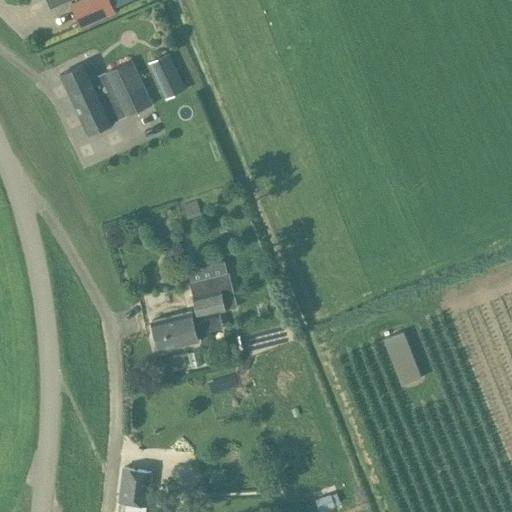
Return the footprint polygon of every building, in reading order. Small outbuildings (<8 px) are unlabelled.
[(78,0),(72,3),(82,27),(115,12),(109,0),(78,0)] [(187,89),(169,52),(149,62),(167,98),(187,89)] [(153,104),(132,59),(92,78),(85,62),(60,74),(87,134),(153,104)] [(200,211),(197,201),(182,205),(186,216),(200,211)] [(197,310),(151,321),(159,350),(197,340),(196,334),(219,328),(221,323),(218,311),(238,306),(230,272),(189,282),(197,310)] [(402,383),(424,376),(408,328),(386,336),(402,383)] [(126,502),(148,505),(152,471),(122,467),(118,500),(126,502)] [(331,496),(316,501),(319,511),(334,506),(331,496)] [(126,502),(124,511),(146,511),(148,505),(126,502)]
